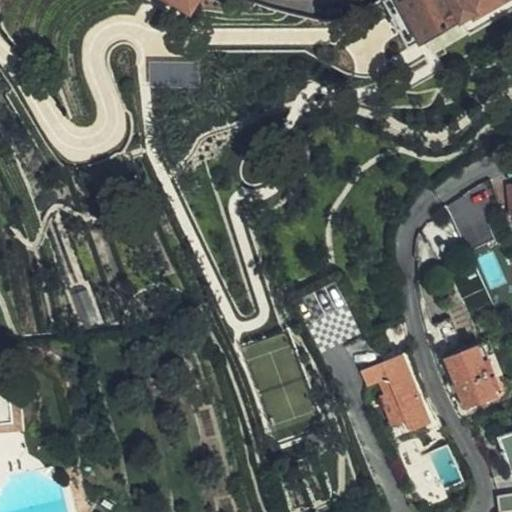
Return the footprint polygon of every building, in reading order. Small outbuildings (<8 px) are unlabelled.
[(175,0),(192,11),(199,0),(175,0)] [(267,22),(273,9),(250,0),(221,0),(232,7),(267,22)] [(423,40),(398,0),(381,0),(410,47),(423,40)] [(398,0),(423,40),(425,43),(479,11),(481,13),(504,0),(398,0)] [(499,397),(479,349),(450,359),(469,408),(499,397)] [(431,422),(415,428),(418,435),(442,425),(427,392),(411,350),(404,353),(431,422)] [(404,353),(361,370),(367,385),(380,380),(389,404),(383,406),(391,425),(406,420),(410,430),(415,428),(431,422),(404,353)] [(511,457),(511,476),(496,479),(497,480),(498,495),(511,493),(511,437),(506,439),(511,457)] [(511,511),(511,493),(498,495),(500,511),(511,511)]
